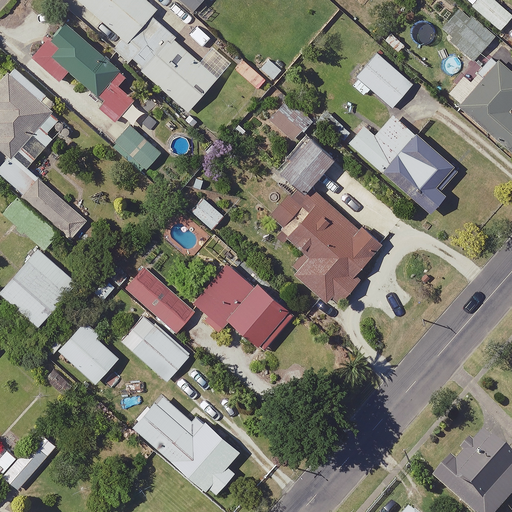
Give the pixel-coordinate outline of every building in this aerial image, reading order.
[(79,0),(128,44),(158,10),(147,0),(79,0)] [(206,0),(179,0),(195,13),(206,0)] [(511,19),(511,16),(493,0),(478,0),(473,6),(501,32),(511,19)] [(441,30),(475,61),(496,38),(461,7),(441,30)] [(436,30),(419,19),(407,36),(424,47),(436,30)] [(64,21),(32,58),(61,84),(71,74),(103,102),(98,107),(115,123),(135,101),(119,86),(127,77),(64,21)] [(143,71),(189,112),(218,79),(173,38),(143,71)] [(413,87),(377,54),(357,77),(393,109),(413,87)] [(511,110),(511,72),(500,62),(459,107),(511,154),(511,112),(511,111),(511,110)] [(0,150),(11,161),(54,112),(9,73),(0,83),(0,150)] [(365,126),(350,143),(432,216),(449,197),(442,191),(459,171),(395,114),(376,135),(365,126)] [(164,155),(130,125),(115,141),(149,172),(164,155)] [(207,153),(175,133),(166,147),(198,167),(207,153)] [(332,299),(338,305),(361,279),(358,276),(384,247),(361,227),(359,229),(302,178),(265,219),(308,258),(294,274),(328,304),(332,299)] [(41,181),(26,199),(72,238),(87,221),(41,181)] [(61,234),(18,197),(2,214),(46,252),(61,234)] [(224,217),(203,199),(193,210),(214,229),(224,217)] [(78,285),(38,250),(0,291),(0,292),(39,328),(78,285)] [(227,320),(255,287),(227,265),(195,303),(224,329),(230,323),(227,320)] [(144,268),(127,288),(178,333),(195,313),(144,268)] [(291,313),(258,284),(255,287),(227,320),(230,323),(260,349),(291,313)] [(99,334),(86,322),(60,351),(101,388),(124,362),(97,337),(99,334)] [(168,382),(190,357),(155,327),(133,352),(168,382)] [(164,394),(134,428),(206,493),(209,489),(217,496),(237,474),(229,467),(242,453),(197,413),(192,419),(164,394)] [(450,461),(433,481),(467,511),(500,511),(511,499),(511,459),(482,434),(472,445),(469,443),(460,454),(462,457),(455,465),(450,461)] [(5,475),(19,488),(48,457),(33,444),(5,475)]
